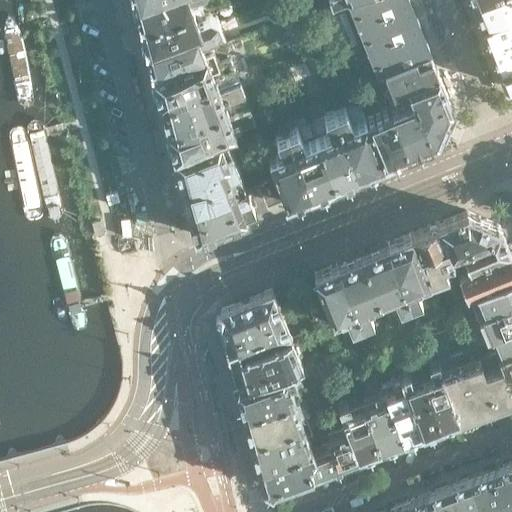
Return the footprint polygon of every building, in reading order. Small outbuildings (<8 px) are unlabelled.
[(192,6),(190,0),(141,0),(133,3),(139,26),(192,6)] [(315,6),(312,0),(293,0),(292,0),(297,13),(315,6)] [(408,0),(328,0),(315,6),(332,48),(338,46),(350,78),(383,65),(392,87),(406,81),(436,69),(408,0)] [(511,0),(473,0),(483,24),(511,12),(511,0)] [(145,48),(217,20),(215,13),(209,10),(195,15),(192,6),(139,26),(145,48)] [(1,26),(18,104),(20,105),(22,106),(23,107),(25,108),(27,108),(29,108),(31,108),(33,108),(35,107),(36,106),(38,105),(39,103),(41,102),(42,100),(42,99),(24,20),(23,18),(22,16),(20,15),(19,13),(17,12),(15,10),(13,9),(11,8),(9,8),(7,9),(5,11),(4,13),(3,15),(2,17),(1,19),(1,22),(1,24),(1,26)] [(511,12),(483,24),(499,65),(505,81),(511,83),(511,12)] [(204,49),(224,41),(217,20),(145,48),(151,71),(204,49)] [(0,103),(1,105),(2,107),(4,108),(7,109),(10,109),(12,108),(15,105),(15,104),(16,101),(16,98),(2,37),(1,34),(0,31),(0,103)] [(158,98),(159,98),(214,76),(233,68),(228,55),(222,57),(219,52),(207,57),(204,49),(151,71),(158,98)] [(436,136),(450,103),(449,103),(445,93),(446,93),(436,69),(406,81),(411,93),(429,139),(436,136)] [(166,125),(243,93),(239,81),(219,89),(214,76),(159,98),(166,125)] [(429,139),(411,93),(387,103),(406,149),(429,139)] [(173,152),(254,120),(249,108),(229,115),(224,101),(166,125),(173,152)] [(406,149),(387,103),(363,113),(381,158),(406,149)] [(381,158),(363,113),(351,118),(345,104),(333,108),(358,168),(381,158)] [(358,168),(333,108),(322,113),(328,127),(314,133),(333,178),(358,168)] [(27,128),(46,212),(46,214),(47,215),(48,216),(49,217),(50,218),(52,218),(53,218),(55,219),(56,218),(58,218),(59,217),(60,216),(61,215),(62,213),(62,212),(63,211),(63,209),(44,124),(43,122),(42,121),(40,120),(39,119),(37,118),(35,118),(34,117),(32,118),(31,120),(30,121),(29,123),(28,124),(27,126),(27,128)] [(239,169),(235,158),(264,147),(254,120),(173,152),(180,178),(188,207),(235,187),(230,172),(239,169)] [(333,178),(314,133),(301,138),(295,124),(284,128),(308,188),(333,178)] [(308,188),(284,128),(273,133),(278,147),(266,152),(273,171),(284,198),(308,188)] [(10,138),(26,217),(27,219),(28,220),(30,221),(31,221),(33,221),(35,221),(36,221),(38,221),(39,220),(41,219),(42,218),(43,216),(43,215),(25,134),(25,133),(23,132),(22,131),(21,130),(20,129),(18,129),(17,129),(15,129),(14,130),(13,131),(11,132),(11,133),(10,135),(10,136),(10,138)] [(266,205),(284,198),(273,171),(235,187),(188,207),(195,234),(245,214),(245,213),(255,209),(266,205)] [(484,242),(490,229),(499,225),(499,224),(496,223),(486,219),(478,215),(468,211),(469,211),(466,210),(465,210),(437,222),(450,255),(460,252),(484,242)] [(453,262),(450,255),(437,222),(437,221),(410,232),(411,232),(428,277),(445,270),(444,266),(453,262)] [(510,252),(507,244),(506,245),(502,234),(502,233),(499,225),(490,229),(484,242),(460,252),(467,269),(509,252),(510,252)] [(49,244),(70,323),(76,332),(77,332),(79,333),(80,333),(81,333),(83,332),(84,332),(85,331),(86,330),(87,319),(68,238),(66,236),(64,234),(61,233),(58,231),(56,230),(54,232),(53,233),(52,235),(51,238),(50,240),(49,242),(49,244)] [(428,277),(411,232),(386,242),(411,303),(422,299),(416,284),(430,279),(428,277)] [(411,303),(386,242),(386,241),(362,252),(384,308),(398,303),(400,308),(411,303)] [(384,308),(362,252),(337,261),(337,262),(362,323),(372,319),(370,314),(384,308)] [(475,288),(511,273),(511,259),(509,252),(467,269),(458,273),(465,292),(475,288)] [(362,323),(337,262),(313,272),(322,294),(332,320),(335,328),(349,323),(351,328),(362,323)] [(511,296),(511,273),(475,288),(483,308),(511,296)] [(228,356),(291,334),(332,320),(322,294),(280,310),(272,288),(251,296),(236,302),(221,308),(217,316),(222,335),(228,356)] [(511,296),(483,308),(491,330),(511,321),(511,296)] [(511,321),(491,330),(500,350),(511,344),(511,321)] [(511,344),(500,350),(489,354),(484,344),(475,347),(464,322),(428,336),(438,361),(458,416),(476,409),(476,410),(511,396),(511,344)] [(301,361),(291,334),(228,356),(236,384),(288,366),(301,361)] [(420,430),(400,375),(390,349),(372,356),(383,387),(402,437),(420,430)] [(458,416),(438,361),(429,364),(433,374),(423,378),(440,423),(458,416)] [(298,392),(292,377),(288,366),(236,384),(243,410),(295,393),(298,392)] [(440,423),(423,378),(413,381),(409,371),(400,375),(420,430),(421,430),(440,423)] [(402,437),(383,387),(374,390),(377,399),(363,403),(379,445),(402,437)] [(303,417),(295,393),(243,410),(250,436),(303,417)] [(379,445),(363,403),(351,408),(348,401),(338,405),(345,421),(346,426),(357,454),(379,445)] [(345,421),(338,405),(333,407),(338,423),(345,421)] [(307,444),(304,435),(309,433),(304,417),(303,417),(250,436),(257,462),(307,444)] [(357,454),(346,426),(325,434),(329,443),(309,450),(311,456),(307,457),(312,471),(357,454)] [(312,471),(307,457),(311,456),(309,450),(307,444),(257,462),(263,481),(262,482),(270,486),(312,471)] [(511,460),(498,465),(511,501),(511,460)] [(511,511),(511,501),(498,465),(476,474),(489,511),(511,511)] [(489,511),(476,474),(453,482),(464,511),(489,511)] [(464,511),(453,482),(430,491),(438,511),(464,511)] [(438,511),(430,491),(413,497),(417,511),(438,511)] [(417,511),(413,497),(389,506),(390,511),(417,511)]
